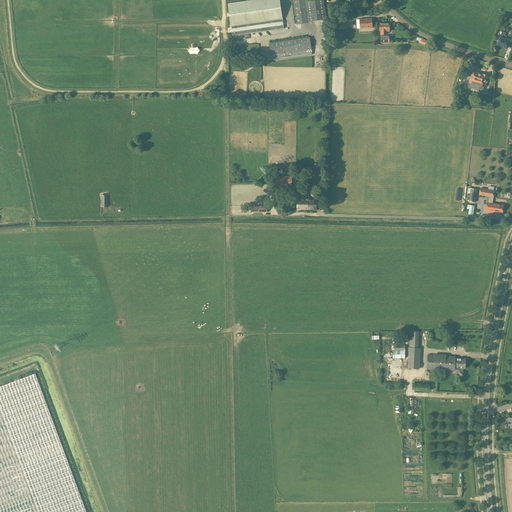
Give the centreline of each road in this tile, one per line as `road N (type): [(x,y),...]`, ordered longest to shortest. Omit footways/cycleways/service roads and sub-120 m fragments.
road 1 (track): [(8,0),(18,68),(31,83),(57,91),(202,85),(223,57),(222,0)]
road 2 (track): [(229,325),(224,49)]
road 3 (tertiary): [(490,511),(485,398),(511,246)]
road 4 (residential): [(511,65),(423,36),(382,0)]
